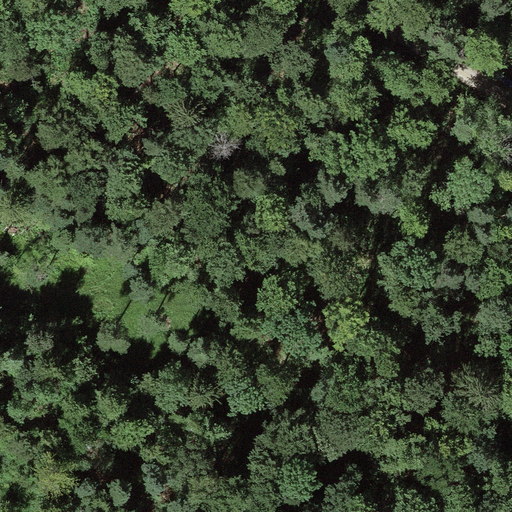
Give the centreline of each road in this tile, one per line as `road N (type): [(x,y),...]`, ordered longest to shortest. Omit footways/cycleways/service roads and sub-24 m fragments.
road 1 (track): [(511,289),(311,294),(187,309),(0,291)]
road 2 (track): [(341,0),(511,115)]
